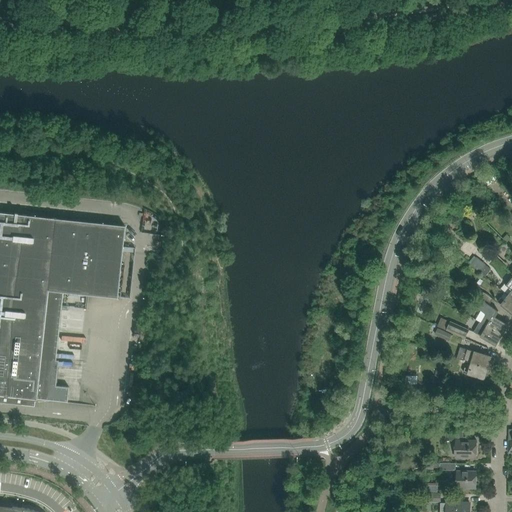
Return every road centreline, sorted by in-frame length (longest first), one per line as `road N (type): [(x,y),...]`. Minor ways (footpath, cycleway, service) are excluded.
road 1 (tertiary): [(115,492),(169,452),(315,446),(345,436),(363,400),(385,277),(408,220),(458,166),(511,142)]
road 2 (secondary): [(115,492),(59,451),(0,439)]
